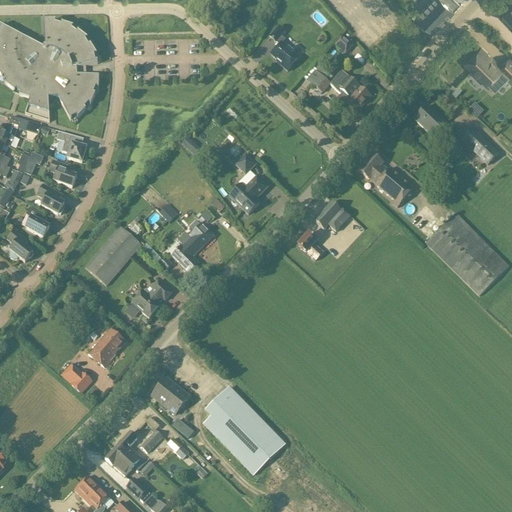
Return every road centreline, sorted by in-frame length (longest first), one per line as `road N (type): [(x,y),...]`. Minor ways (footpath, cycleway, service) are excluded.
road 1 (unclassified): [(3,511),(175,323),(326,175)]
road 2 (residential): [(32,288),(75,234),(105,170),(116,10)]
road 3 (residential): [(338,156),(178,10),(116,10)]
road 4 (residential): [(338,156),(477,0)]
road 5 (track): [(415,72),(511,158)]
